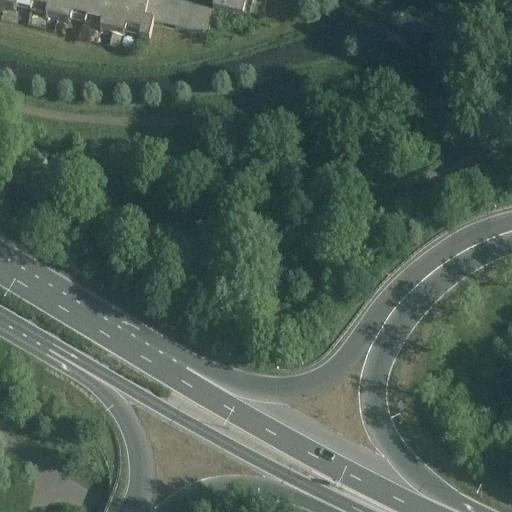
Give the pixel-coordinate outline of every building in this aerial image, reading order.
[(30,16),(33,0),(5,0),(3,10),(30,16)] [(57,23),(62,0),(33,0),(30,16),(57,23)] [(85,29),(91,0),(62,0),(57,23),(85,29)] [(112,35),(120,0),(91,0),(85,29),(112,35)] [(143,24),(147,4),(128,0),(120,0),(112,35),(149,44),(153,26),(143,24)] [(143,24),(153,26),(162,28),(168,2),(158,0),(148,0),(147,4),(143,24)] [(254,0),(214,0),(212,12),(212,14),(213,14),(249,23),(254,0)] [(212,14),(212,12),(180,5),(174,31),(207,38),(213,14),(212,14)]
